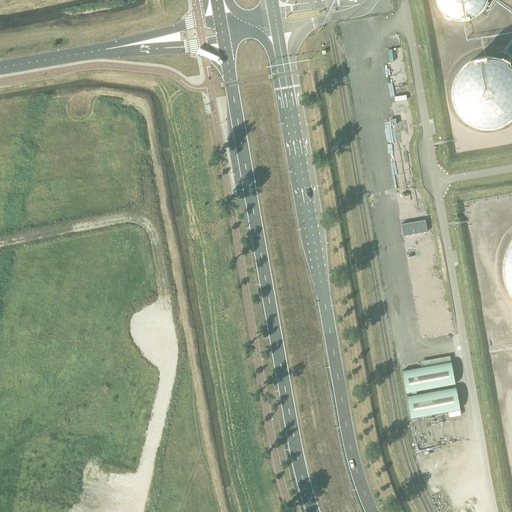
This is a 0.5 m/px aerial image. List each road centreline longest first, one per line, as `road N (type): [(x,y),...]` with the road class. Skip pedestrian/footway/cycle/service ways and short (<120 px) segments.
road 1 (primary): [(373,511),(349,433),(275,21)]
road 2 (primary): [(222,31),(313,511)]
road 3 (unknown): [(407,20),(374,28),(363,46),(402,328),(412,345),(463,337)]
road 4 (unclassified): [(222,31),(0,68)]
road 5 (track): [(154,327),(168,361),(135,511)]
